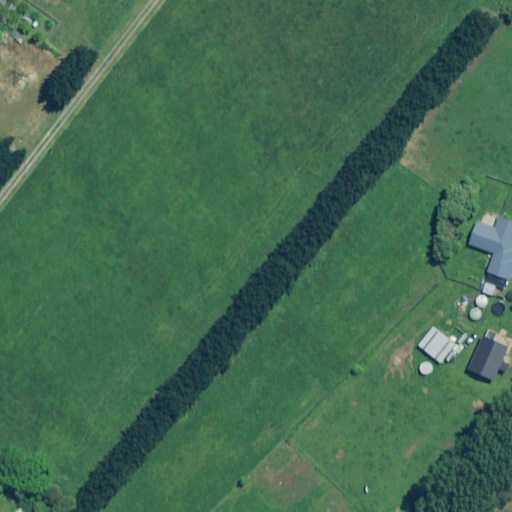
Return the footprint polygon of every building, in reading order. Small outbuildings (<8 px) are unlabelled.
[(511,222),(482,211),(470,244),(496,254),(489,272),(511,280),(511,277),(511,222)] [(499,284),(489,279),(484,289),(494,294),(499,284)] [(479,294),(477,296),(476,297),(476,298),(476,300),(476,301),(476,302),(476,304),(477,305),(478,306),(479,307),(480,307),(481,308),(483,308),(484,308),(485,308),(487,307),(488,307),(489,306),(490,305),(490,304),(491,302),(491,301),(491,300),(491,298),(490,297),(490,296),(489,295),(488,294),(487,293),(485,293),(484,293),(483,293),(481,293),(480,293),(479,294)] [(511,299),(509,298),(503,310),(511,315),(511,299)] [(472,308),(471,310),(470,311),(469,312),(469,313),(469,315),(469,316),(469,317),(470,319),(471,320),(472,321),(473,322),(474,322),(475,323),(477,323),(478,323),(479,322),(481,322),(482,321),(483,320),(484,319),(484,318),(485,316),(485,315),(485,313),(484,312),(484,311),(483,310),(482,309),(481,308),(479,307),(478,307),(477,307),(475,307),(474,307),(473,308),(472,308)] [(422,319),(417,314),(405,326),(411,331),(422,319)] [(457,345),(434,327),(420,346),(442,363),(457,345)]
